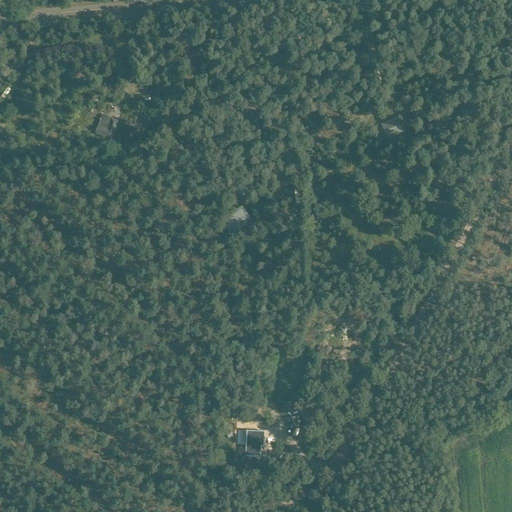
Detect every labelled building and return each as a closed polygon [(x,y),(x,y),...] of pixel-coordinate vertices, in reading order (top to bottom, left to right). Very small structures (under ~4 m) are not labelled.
[(113,119),(112,118),(113,117),(103,113),(95,134),(105,138),(105,137),(112,139),(118,122),(113,120),(113,119)] [(381,125),(388,140),(408,130),(401,115),(381,125)] [(240,210),(224,219),(228,226),(244,217),(240,210)] [(347,318),(335,318),(336,341),(348,341),(347,318)] [(246,431),(245,457),(261,458),(261,447),(264,447),(265,432),(246,431)]
